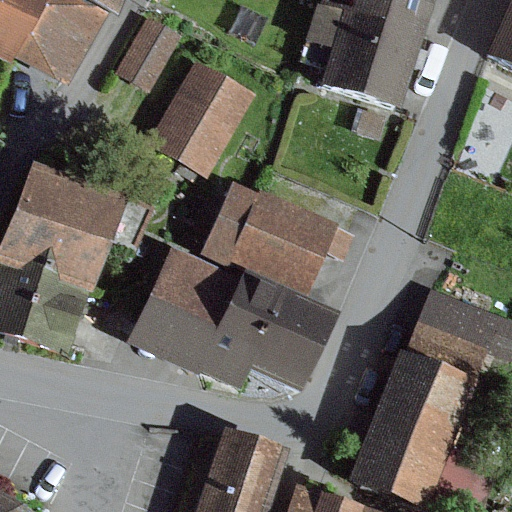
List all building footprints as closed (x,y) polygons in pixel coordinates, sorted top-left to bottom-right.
[(13,62),(45,0),(0,0),(0,63),(10,69),(13,62)] [(106,16),(77,0),(45,0),(13,62),(65,88),(106,16)] [(123,0),(77,0),(106,16),(115,21),(123,0)] [(318,0),(315,11),(419,42),(431,0),(318,0)] [(511,0),(510,0),(503,19),(511,23),(511,0)] [(419,42),(315,11),(315,9),(304,45),(307,46),(301,65),(324,72),(319,89),(396,112),(419,42)] [(511,23),(503,19),(485,60),(511,73),(511,23)] [(147,21),(115,75),(147,94),(179,40),(147,21)] [(253,99),(194,65),(147,148),(206,182),(253,99)] [(384,120),(362,112),(353,136),(375,144),(384,120)] [(125,200),(30,166),(0,241),(0,262),(91,291),(109,243),(125,200)] [(256,198),(230,186),(199,256),(226,268),(230,260),(307,294),(324,256),(341,264),(352,239),(334,232),(336,228),(258,193),(256,198)] [(153,210),(125,200),(109,243),(137,254),(153,210)] [(240,285),(166,251),(122,349),(196,383),(199,377),(238,395),(249,372),(299,394),(334,318),(243,277),(240,285)] [(0,338),(68,360),(91,291),(0,262),(0,338)] [(511,358),(511,324),(432,292),(405,358),(475,386),(487,355),(510,364),(511,358)] [(475,386),(405,358),(396,355),(345,485),(415,511),(425,511),(449,451),(475,386)] [(267,511),(287,454),(220,432),(194,511),(267,511)] [(478,511),(496,469),(449,451),(425,511),(478,511)] [(355,511),(294,491),(286,511),(355,511)]
